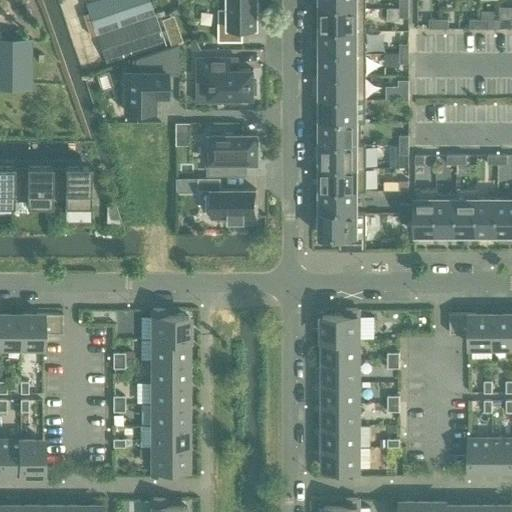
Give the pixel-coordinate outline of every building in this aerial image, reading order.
[(148,0),(97,0),(85,4),(91,22),(87,23),(91,35),(95,33),(105,63),(164,43),(148,0)] [(228,0),(228,9),(218,9),(218,41),(242,41),(242,27),(256,27),(256,0),(228,0)] [(320,29),(320,31),(365,31),(365,8),(320,8),(320,29)] [(409,8),(399,8),(399,18),(409,18),(409,8)] [(438,28),(438,19),(428,19),(428,29),(438,28)] [(448,19),(438,19),(438,28),(448,28),(448,19)] [(479,28),(479,19),(469,19),(469,28),(479,28)] [(489,19),(479,19),(479,28),(489,28),(489,19)] [(320,52),(320,53),(365,53),(365,31),(320,31),(320,52)] [(0,87),(30,87),(30,37),(0,36),(0,87)] [(133,72),(124,72),(124,111),(125,111),(129,111),(152,111),(152,95),(155,95),(159,95),(159,96),(159,97),(160,97),(160,95),(166,95),(166,75),(166,73),(168,73),(178,73),(178,44),(134,59),(134,69),(134,72),(133,72)] [(399,44),(399,53),(409,53),(409,44),(399,44)] [(320,74),(320,76),(365,76),(365,53),(320,53),(320,74)] [(409,53),(399,53),(399,63),(409,63),(409,53)] [(229,58),(195,58),(195,80),(207,80),(207,98),(222,98),(222,102),(233,102),(237,102),(237,98),(253,98),(253,94),(256,93),(256,82),(253,82),(253,70),(237,69),(229,69),(229,58)] [(320,97),(320,99),(365,99),(365,76),(320,76),(320,97)] [(399,89),(399,99),(409,99),(409,89),(399,89)] [(320,120),(320,122),(360,122),(360,123),(365,123),(365,99),(320,99),(320,120)] [(409,99),(399,99),(399,109),(409,109),(409,99)] [(320,143),(320,144),(360,145),(360,144),(360,123),(360,122),(320,122),(320,143)] [(208,137),(207,137),(207,148),(208,148),(208,161),(208,174),(245,174),(245,161),(256,161),(256,158),(254,158),(254,152),(256,152),(256,150),(257,149),(257,137),(256,137),(256,135),(238,135),(208,135),(208,137)] [(399,135),(399,145),(409,145),(409,135),(399,135)] [(320,166),(320,167),(365,167),(365,144),(360,144),(360,145),(320,144),(320,166)] [(409,145),(399,145),(399,154),(409,154),(409,145)] [(415,164),(424,164),(424,154),(415,154),(415,164)] [(456,164),(456,154),(447,154),(447,164),(456,164)] [(466,154),(456,154),(456,164),(466,164),(466,154)] [(497,164),(497,154),(487,154),(487,164),(497,164)] [(507,154),(497,154),(497,164),(507,164),(507,154)] [(0,205),(12,206),(12,167),(12,163),(0,163),(0,205)] [(13,163),(12,163),(12,167),(12,206),(13,206),(13,200),(26,200),(26,206),(50,206),(50,167),(50,163),(26,163),(26,167),(13,167),(13,163)] [(51,163),(50,163),(50,167),(50,206),(51,206),(51,200),(64,200),(64,206),(90,206),(90,193),(90,167),(90,163),(64,163),(64,167),(51,167),(51,163)] [(320,188),(320,190),(356,190),(356,191),(365,191),(365,167),(320,167),(320,188)] [(220,178),(198,178),(198,190),(211,190),(211,218),(229,218),(229,222),(244,222),(244,218),(256,218),(256,190),(220,190),(220,178)] [(409,190),(409,181),(399,181),(399,190),(409,190)] [(434,234),(436,234),(436,193),(437,193),(437,189),(414,189),(415,234),(434,234)] [(455,189),(455,193),(456,193),(456,234),(477,234),(477,198),(478,198),(478,189),(455,189)] [(320,211),(320,213),(356,213),(356,212),(356,191),(356,190),(320,190),(320,211)] [(436,193),(436,234),(454,234),(456,234),(456,193),(455,193),(437,193),(436,193)] [(477,234),(497,234),(497,198),(478,198),(477,198),(477,234)] [(497,234),(511,234),(511,198),(497,198),(497,234)] [(399,203),(399,213),(409,213),(408,203),(399,203)] [(356,213),(320,213),(320,236),(338,236),(338,250),(365,250),(365,212),(356,212),(356,213)] [(409,213),(399,213),(399,223),(409,223),(409,213)] [(36,314),(20,314),(20,346),(42,346),(42,333),(62,333),(62,313),(36,313),(36,314)] [(469,346),(492,346),(492,314),(475,314),(475,313),(449,313),(449,333),(469,333),(469,346)] [(20,314),(0,314),(0,345),(20,346),(20,314)] [(492,346),(511,346),(511,314),(492,314),(492,346)] [(164,316),(152,316),(152,338),(187,338),(187,316),(164,316)] [(322,338),(358,338),(358,316),(346,316),(322,316),(322,338)] [(187,338),(152,338),(152,360),(186,360),(186,339),(187,339),(187,338)] [(324,339),(324,360),(358,360),(358,338),(322,338),(322,339),(324,339)] [(186,360),(152,360),(152,382),(186,382),(186,360)] [(324,360),(324,381),(358,381),(358,360),(324,360)] [(324,381),(324,403),(358,403),(358,381),(324,381)] [(484,393),(492,393),(492,381),(484,381),(484,393)] [(186,382),(152,382),(152,403),(186,403),(186,382)] [(484,400),(484,412),(492,412),(492,400),(484,400)] [(186,403),(152,403),(152,425),(186,425),(186,403)] [(324,403),(324,425),(358,425),(358,403),(324,403)] [(186,425),(152,425),(152,446),(186,446),(186,425)] [(324,425),(324,446),(358,446),(358,425),(324,425)] [(112,438),(112,446),(124,446),(124,438),(112,438)] [(492,469),(511,469),(511,438),(492,439),(492,469)] [(20,440),(0,439),(0,470),(19,470),(19,474),(20,474),(20,440)] [(469,469),(492,469),(492,439),(469,439),(469,469)] [(42,440),(20,440),(20,474),(42,474),(42,440)] [(186,446),(152,446),(152,469),(164,469),(186,469),(186,446)] [(358,446),(324,446),(324,469),(346,469),(358,469),(358,446)] [(164,498),(152,498),(152,506),(164,506),(164,498)] [(346,506),(358,506),(358,498),(346,498),(346,506)] [(400,511),(422,511),(423,502),(400,502),(400,511)] [(444,511),(444,505),(444,502),(423,502),(422,511),(444,511)]
